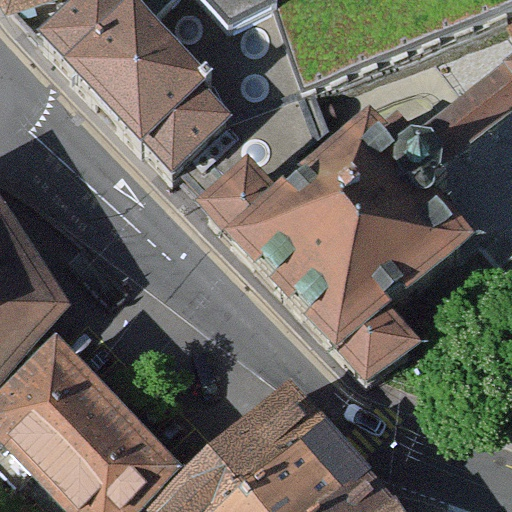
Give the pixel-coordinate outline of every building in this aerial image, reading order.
[(3,0),(19,25),(70,6),(68,0),(3,0)] [(511,0),(156,0),(133,26),(216,105),(209,112),(236,139),(191,186),(218,214),(250,186),(278,214),(311,186),(292,164),(319,140),(310,122),(304,108),(511,30),(511,0)] [(216,105),(133,26),(128,31),(97,1),(46,53),(187,189),(191,186),(236,139),(209,112),(216,105)] [(214,218),(384,391),(420,358),(392,327),(468,260),(430,210),(511,146),(511,94),(408,180),(372,136),(311,186),(278,214),(250,186),(218,214),(214,218)] [(0,393),(43,348),(64,325),(0,216),(0,393)] [(0,425),(19,446),(82,389),(43,348),(0,393),(0,425)] [(5,460),(52,511),(159,511),(179,494),(82,389),(19,446),(5,460)] [(238,511),(316,450),(281,413),(173,511),(238,511)] [(342,511),(361,499),(316,450),(238,511),(342,511)] [(373,511),(361,499),(342,511),(373,511)]
